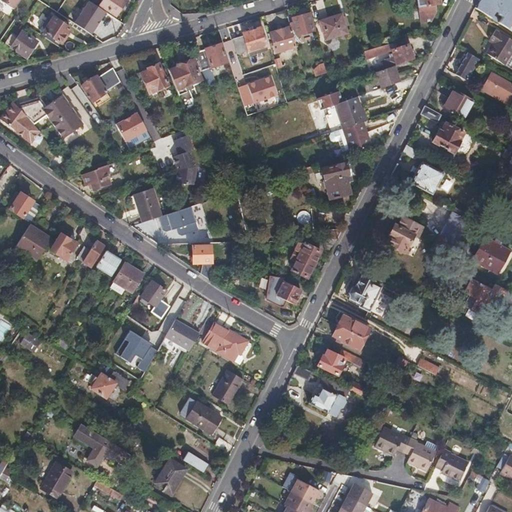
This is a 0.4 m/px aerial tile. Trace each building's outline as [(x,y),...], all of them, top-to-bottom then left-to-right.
[(0,0),(13,9),(19,0),(0,0)] [(114,14),(124,0),(101,0),(99,4),(114,14)] [(435,5),(439,4),(438,0),(416,0),(419,24),(432,22),(436,11),(435,5)] [(511,0),(479,0),(475,8),(507,28),(511,20),(511,0)] [(105,11),(90,1),(77,21),(91,30),(105,11)] [(298,34),(315,30),(310,13),(293,18),(298,34)] [(40,29),(60,42),(70,27),(50,14),(40,29)] [(325,39),(348,32),(342,14),(320,20),(325,39)] [(298,48),(290,26),(271,32),(277,52),(293,47),(294,49),(298,48)] [(248,51),(267,46),(262,27),(242,33),(243,36),(232,40),(236,54),(248,51)] [(490,41),(488,43),(482,53),(501,64),(511,43),(511,41),(491,29),(485,38),(490,41)] [(22,32),(12,48),(27,56),(36,40),(22,32)] [(396,65),(412,59),(407,44),(391,49),(396,65)] [(221,45),(195,53),(209,85),(216,82),(210,67),(227,62),(221,45)] [(386,50),(385,45),(364,51),(365,57),(386,50)] [(479,59),(468,53),(455,75),(467,81),(479,59)] [(173,81),(185,110),(197,105),(190,90),(196,88),(194,83),(202,80),(194,60),(177,67),(169,70),(171,75),(173,81)] [(149,92),(168,83),(165,77),(171,75),(166,62),(160,65),(159,63),(147,68),(148,70),(141,73),(149,92)] [(374,73),(380,89),(399,83),(393,66),(374,73)] [(106,91),(116,84),(121,81),(113,67),(98,77),(97,75),(82,85),(93,102),(107,92),(106,91)] [(315,69),(317,76),(325,73),(323,67),(315,69)] [(269,71),(245,78),(252,100),(277,93),(269,71)] [(510,102),(511,98),(511,85),(492,74),(484,87),(510,102)] [(121,92),(125,89),(121,81),(116,84),(121,92)] [(317,98),(321,109),(335,104),(341,102),(338,91),(317,98)] [(453,91),(444,108),(462,118),(471,101),(453,91)] [(39,99),(18,105),(35,124),(47,115),(64,138),(84,124),(64,95),(45,107),(39,99)] [(253,105),(255,113),(256,112),(279,105),(277,97),(253,105)] [(343,129),(344,129),(364,121),(365,121),(356,97),(341,102),(335,104),(337,113),(343,129)] [(14,102),(2,113),(22,135),(35,124),(18,105),(14,102)] [(436,122),(440,115),(426,107),(422,115),(436,122)] [(147,129),(138,113),(116,125),(125,141),(147,129)] [(335,131),(343,129),(337,113),(330,115),(335,131)] [(252,123),(259,121),(256,114),(249,116),(252,123)] [(344,129),(352,154),(373,147),(364,121),(344,129)] [(446,124),(442,133),(439,131),(433,142),(454,153),(465,134),(446,124)] [(194,149),(188,135),(174,140),(180,154),(174,157),(179,169),(177,181),(195,184),(198,167),(191,150),(194,149)] [(413,159),(417,151),(406,146),(403,153),(413,159)] [(503,156),(511,161),(511,160),(511,152),(507,150),(503,156)] [(109,168),(123,164),(122,160),(108,164),(109,168)] [(346,162),(320,169),(329,199),(350,194),(347,182),(350,181),(346,162)] [(432,194),(444,173),(422,163),(411,183),(432,194)] [(93,189),(104,186),(99,170),(83,175),(86,185),(91,183),(93,189)] [(475,182),(485,187),(487,183),(478,178),(475,182)] [(159,217),(162,216),(153,189),(134,195),(143,222),(159,217)] [(31,223),(41,207),(20,193),(19,195),(16,193),(9,203),(12,205),(10,208),(31,223)] [(199,231),(191,207),(162,216),(159,217),(163,231),(167,231),(177,229),(178,233),(183,236),(199,231)] [(457,242),(468,220),(452,212),(441,234),(457,242)] [(388,245),(407,255),(410,249),(406,247),(414,232),(407,228),(410,223),(402,218),(397,227),(395,226),(389,236),(392,237),(388,245)] [(37,261),(52,238),(30,224),(15,247),(37,261)] [(322,230),(323,240),(336,240),(341,230),(322,230)] [(66,259),(76,243),(60,233),(50,249),(66,259)] [(497,273),(510,252),(484,237),(472,260),(497,273)] [(90,249),(83,261),(90,266),(104,245),(96,240),(90,249)] [(317,246),(330,252),(336,240),(323,240),(320,240),(317,246)] [(241,257),(242,242),(234,242),(232,257),(241,257)] [(297,244),(292,254),(314,264),(321,251),(304,243),(297,244)] [(76,257),(83,261),(90,249),(84,245),(76,257)] [(202,264),(201,274),(209,280),(210,268),(211,263),(211,245),(193,246),(193,263),(202,264)] [(106,250),(96,265),(111,275),(121,260),(106,250)] [(314,264),(292,254),(290,258),(295,261),(291,270),(307,278),(314,264)] [(125,262),(113,280),(125,287),(131,291),(143,273),(125,262)] [(380,287),(372,283),(373,282),(362,277),(357,287),(356,287),(350,299),(361,304),(360,307),(368,311),(380,287)] [(510,291),(494,283),(492,288),(472,278),(465,290),(470,292),(463,305),(482,316),(489,303),(500,309),(510,291)] [(125,287),(113,280),(109,287),(121,294),(125,287)] [(161,318),(170,306),(160,299),(166,290),(152,280),(140,296),(154,306),(151,311),(161,318)] [(302,289),(284,281),(277,296),(295,303),(302,289)] [(330,300),(342,307),(346,299),(334,293),(330,300)] [(140,302),(136,299),(128,312),(133,315),(140,302)] [(124,318),(129,321),(133,315),(128,312),(124,318)] [(342,315),(337,326),(365,340),(371,328),(352,319),(352,320),(342,315)] [(124,318),(115,332),(120,335),(129,321),(124,318)] [(178,345),(188,328),(176,321),(166,338),(178,345)] [(233,362),(238,354),(240,355),(248,341),(239,336),(238,338),(215,323),(202,343),(233,362)] [(365,340),(337,326),(332,337),(341,341),(341,342),(359,351),(365,340)] [(199,334),(188,328),(178,345),(189,351),(199,334)] [(158,350),(130,332),(115,353),(144,372),(158,350)] [(33,352),(40,341),(26,333),(20,343),(33,352)] [(337,376),(346,359),(327,350),(323,357),(322,357),(317,367),(337,376)] [(364,366),(366,362),(342,350),(340,355),(364,366)] [(243,357),(238,354),(233,362),(240,366),(243,360),(243,357)] [(408,362),(399,357),(397,361),(406,366),(408,362)] [(417,366),(436,376),(440,369),(420,359),(417,366)] [(298,366),(294,374),(308,381),(312,372),(298,366)] [(127,380),(130,374),(118,367),(115,372),(113,371),(108,378),(100,373),(97,378),(91,374),(86,381),(92,384),(89,388),(106,399),(115,384),(123,390),(129,381),(127,380)] [(228,404),(243,381),(227,371),(212,395),(228,404)] [(340,395),(344,387),(322,377),(318,383),(321,384),(316,395),(313,394),(308,404),(335,417),(340,407),(343,407),(345,402),(342,400),(344,397),(340,395)] [(355,392),(370,399),(373,392),(358,385),(355,392)] [(367,405),(370,399),(355,392),(353,391),(349,397),(367,405)] [(179,414),(184,417),(192,404),(187,401),(179,414)] [(197,402),(187,419),(211,434),(221,418),(197,402)] [(396,448),(405,452),(411,438),(413,435),(386,423),(377,441),(395,450),(396,448)] [(118,466),(123,470),(131,456),(81,425),(74,436),(94,449),(87,460),(97,466),(101,460),(103,461),(107,455),(120,462),(118,466)] [(411,438),(405,452),(411,455),(408,462),(427,471),(436,452),(417,443),(418,441),(411,438)] [(183,459),(205,472),(209,465),(188,451),(183,459)] [(472,471),(475,465),(466,461),(464,465),(442,455),(433,474),(455,484),(457,481),(465,485),(472,471)] [(506,478),(511,481),(511,458),(509,457),(499,476),(506,479),(506,478)] [(154,482),(172,493),(187,469),(169,458),(154,482)] [(1,462),(0,463),(0,477),(6,481),(13,469),(1,462)] [(41,488),(57,498),(69,479),(67,478),(71,471),(56,462),(41,488)] [(283,485),(289,488),(296,476),(289,473),(283,485)] [(122,494),(98,480),(94,486),(119,500),(122,494)] [(299,481),(292,493),(314,504),(320,492),(299,481)] [(355,485),(348,497),(366,507),(373,494),(355,485)] [(309,511),(314,504),(292,493),(286,506),(289,508),(297,511),(309,511)] [(363,511),(366,507),(348,497),(341,510),(345,511),(363,511)] [(429,500),(422,511),(457,511),(459,509),(449,504),(446,509),(429,500)]
